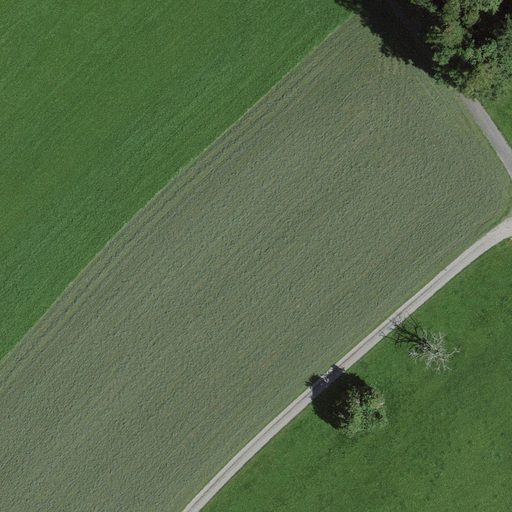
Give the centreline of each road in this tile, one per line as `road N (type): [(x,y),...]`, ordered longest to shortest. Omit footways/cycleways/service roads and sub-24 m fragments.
road 1 (track): [(190,511),(327,377),(511,226)]
road 2 (track): [(402,0),(511,155)]
